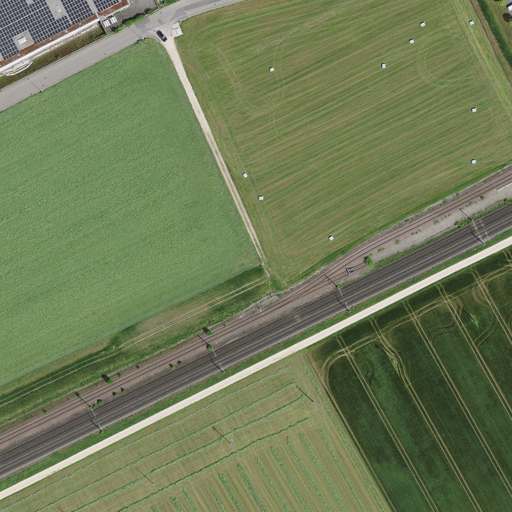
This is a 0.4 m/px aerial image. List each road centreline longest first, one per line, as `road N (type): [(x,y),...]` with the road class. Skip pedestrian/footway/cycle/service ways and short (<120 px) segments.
road 1 (track): [(0,494),(511,238)]
road 2 (track): [(158,18),(263,260)]
road 3 (unclassified): [(0,100),(158,18),(213,0)]
